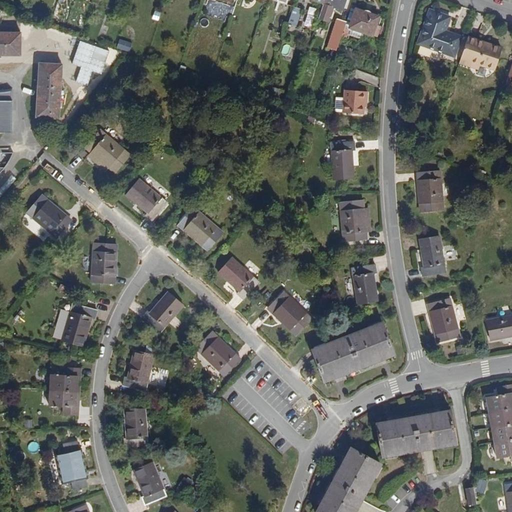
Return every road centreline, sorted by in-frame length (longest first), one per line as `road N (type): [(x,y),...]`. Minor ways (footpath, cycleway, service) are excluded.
road 1 (residential): [(421,380),(400,292),(390,142),(408,0)]
road 2 (residential): [(155,258),(114,319),(95,384),(100,456),(126,511)]
road 3 (residential): [(37,156),(155,258)]
road 4 (residential): [(259,349),(155,258)]
